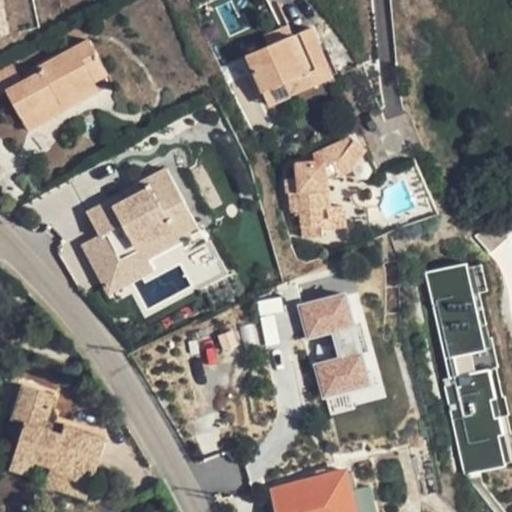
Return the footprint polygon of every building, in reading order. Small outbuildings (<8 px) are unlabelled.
[(0,0),(0,31),(10,30),(4,0),(0,0)] [(287,24),(281,27),(284,37),(291,34),(287,24)] [(268,105),(289,96),(281,80),(325,61),(310,26),(291,34),(284,37),(281,27),(263,36),(266,45),(245,55),(268,105)] [(83,59),(96,53),(89,39),(36,66),(39,72),(20,82),(12,65),(0,70),(0,92),(6,89),(28,129),(50,117),(48,114),(57,108),(55,103),(95,81),(83,59)] [(107,74),(96,53),(83,59),(95,81),(107,74)] [(332,76),(325,61),(281,80),(289,96),(332,76)] [(100,91),(95,81),(55,103),(57,108),(48,114),(50,117),(60,113),(100,91)] [(316,188),(326,188),(325,180),(348,169),(363,147),(351,138),(309,155),(309,159),(293,162),(292,164),(292,177),(283,179),(285,189),(287,191),(290,212),(298,212),(302,237),(320,234),(320,230),(320,225),(324,224),(322,207),(319,207),(316,188)] [(115,251),(134,241),(172,221),(178,234),(196,224),(165,167),(147,177),(151,184),(139,191),(119,202),(114,196),(86,210),(99,235),(105,233),(115,251)] [(135,184),(139,191),(151,184),(147,177),(135,184)] [(80,198),(86,210),(114,196),(107,183),(80,198)] [(3,191),(13,210),(27,202),(17,185),(3,191)] [(328,206),(326,188),(316,188),(319,207),(322,207),(328,206)] [(340,205),(328,206),(322,207),(324,224),(320,225),(320,230),(343,227),(340,205)] [(141,255),(178,234),(172,221),(134,241),(141,255)] [(183,253),(202,285),(230,268),(212,236),(183,253)] [(511,446),(470,260),(422,271),(467,473),(511,462),(511,446)] [(351,289),(301,300),(309,337),(313,336),(327,397),(373,386),(351,289)] [(224,347),(235,345),(231,331),(220,334),(224,347)] [(224,347),(229,364),(240,360),(235,345),(224,347)] [(14,399),(13,404),(47,409),(51,395),(19,384),(14,399)] [(84,479),(85,481),(97,448),(101,435),(62,422),(60,427),(43,422),(47,409),(13,404),(8,419),(20,423),(11,453),(30,460),(46,466),(84,479)] [(0,440),(0,448),(11,453),(20,423),(8,419),(0,440)] [(26,472),(30,460),(11,453),(7,465),(26,472)] [(78,494),(81,494),(85,481),(84,479),(46,466),(42,482),(45,483),(51,470),(71,478),(67,491),(78,494)] [(377,511),(371,486),(353,489),(347,469),(273,487),(279,511),(377,511)] [(45,483),(67,491),(71,478),(51,470),(45,483)]
